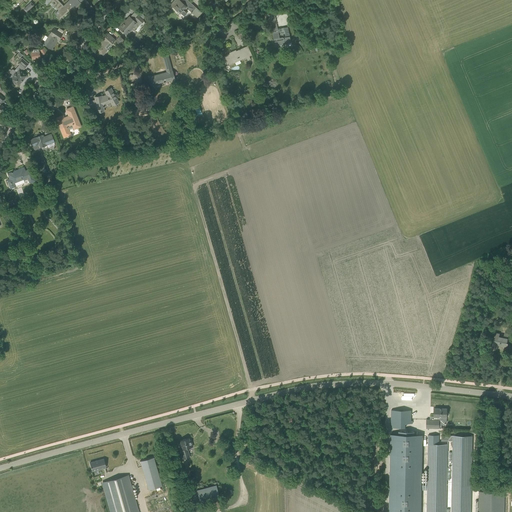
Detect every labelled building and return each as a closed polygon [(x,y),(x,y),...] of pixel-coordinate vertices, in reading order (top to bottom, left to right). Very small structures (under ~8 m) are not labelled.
[(56,17),(59,20),(71,8),(73,10),(80,3),(77,0),(69,0),(63,6),(57,0),(51,0),(50,2),(58,10),(55,13),(57,16),(56,17)] [(173,0),(170,5),(184,16),(187,13),(184,10),(186,8),(188,9),(191,13),(192,12),(192,11),(195,7),(187,0),(173,0)] [(23,9),(26,12),(34,5),(31,2),(23,9)] [(135,19),(140,24),(143,20),(138,15),(135,19)] [(118,27),(127,35),(137,23),(129,16),(124,22),(123,21),(118,27)] [(43,44),(52,49),(58,40),(62,34),(58,31),(59,31),(53,27),(43,44)] [(271,30),(274,46),(286,44),(286,43),(288,42),(288,43),(291,43),(287,27),(271,30)] [(103,39),(104,40),(96,48),(103,55),(108,49),(107,49),(115,40),(108,33),(103,39)] [(116,41),(120,45),(125,40),(120,36),(116,41)] [(223,57),(222,58),(224,62),(225,61),(227,66),(246,57),(247,60),(250,59),(245,47),(239,49),(238,49),(239,50),(231,53),(230,52),(229,53),(229,54),(223,57)] [(31,52),(31,54),(32,59),(40,58),(39,48),(33,49),(34,52),(31,52)] [(150,77),(151,82),(152,85),(163,82),(164,83),(175,80),(173,70),(172,70),(169,60),(167,55),(162,56),(167,72),(150,77)] [(14,82),(14,83),(16,85),(17,85),(18,86),(26,76),(26,75),(21,71),(24,69),(28,64),(22,58),(17,63),(20,66),(18,69),(19,69),(16,72),(14,71),(13,70),(11,73),(11,74),(13,76),(10,78),(10,79),(11,79),(14,82)] [(107,95),(102,97),(102,96),(95,97),(97,113),(104,111),(104,107),(111,104),(112,106),(119,102),(111,88),(105,91),(107,95)] [(56,118),(64,137),(70,134),(68,129),(73,127),(74,129),(80,126),(73,107),(66,109),(69,116),(64,118),(63,115),(56,118)] [(30,140),(32,144),(34,150),(54,142),(51,134),(44,137),(43,134),(30,140)] [(7,174),(9,179),(7,180),(10,189),(16,186),(14,183),(23,179),(24,181),(28,179),(30,183),(36,181),(31,168),(25,171),(24,167),(7,174)] [(503,348),(506,348),(508,342),(507,342),(509,334),(504,333),(503,337),(499,336),(500,333),(495,332),(492,345),(497,346),(497,345),(503,346),(503,348)] [(426,424),(426,428),(439,428),(439,424),(444,424),(445,424),(446,423),(446,417),(447,417),(447,415),(448,415),(448,412),(447,412),(447,408),(434,408),(434,417),(434,419),(426,419),(426,424)] [(391,410),(391,427),(405,428),(405,423),(411,423),(411,410),(391,410)] [(391,434),(389,511),(420,511),(421,490),(427,490),(427,485),(421,485),(422,435),(414,435),(414,431),(398,431),(398,434),(391,434)] [(427,490),(426,511),(446,511),(448,444),(439,444),(439,435),(428,435),(427,485),(427,490)] [(441,435),(441,441),(448,441),(448,440),(452,440),(452,443),(451,511),(471,511),(473,436),(448,435),(441,435)] [(180,440),(181,445),(179,445),(183,459),(189,457),(187,450),(186,448),(193,447),(191,440),(189,440),(189,438),(180,440)] [(162,486),(153,457),(140,461),(148,490),(162,486)] [(106,467),(104,459),(90,463),(92,471),(106,467)] [(137,511),(127,475),(103,482),(111,511),(137,511)] [(216,485),(196,490),(200,503),(220,498),(216,485)] [(504,511),(505,492),(479,491),(478,511),(504,511)]
